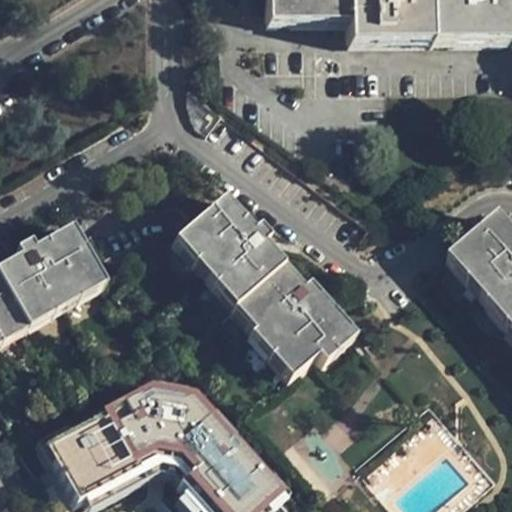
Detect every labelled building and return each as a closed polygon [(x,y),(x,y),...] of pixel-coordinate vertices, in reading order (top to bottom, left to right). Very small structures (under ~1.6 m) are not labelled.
[(504,50),(504,0),(259,0),(259,28),(341,29),(340,50),(504,50)] [(232,316),(285,285),(262,256),(268,252),(256,237),(249,241),(239,229),(221,207),(174,246),(232,316)] [(249,241),(256,237),(245,224),(239,229),(249,241)] [(511,258),(508,254),(487,231),(441,274),(511,350),(511,258)] [(168,252),(226,321),(232,316),(174,246),(168,252)] [(26,268),(22,261),(10,267),(14,274),(0,282),(0,333),(87,286),(65,247),(40,260),(26,268)] [(36,253),(22,261),(26,268),(40,260),(36,253)] [(511,350),(441,274),(437,278),(511,358),(511,350)] [(289,291),(285,285),(232,316),(256,344),(293,389),(313,372),(321,381),(333,370),(326,361),(345,344),(306,297),(299,303),(289,291)] [(299,303),(306,297),(297,285),(289,291),(299,303)] [(0,345),(92,295),(87,286),(0,333),(0,345)] [(256,344),(232,316),(226,321),(250,350),(256,344)] [(293,389),(256,344),(250,350),(247,352),(284,396),(293,389)] [(326,361),(333,370),(353,353),(345,344),(326,361)] [(108,407),(43,444),(83,500),(158,458),(183,462),(224,511),(258,511),(287,492),(193,390),(153,382),(108,407)] [(2,511),(29,494),(10,465),(0,471),(0,511),(2,511)]
